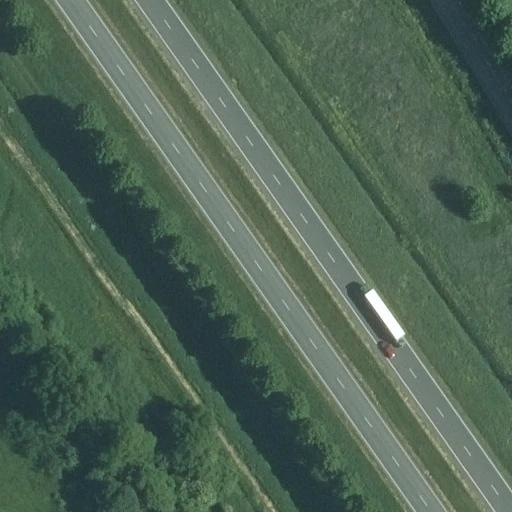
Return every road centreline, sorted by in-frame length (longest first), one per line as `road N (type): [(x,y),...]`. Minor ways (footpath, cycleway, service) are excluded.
road 1 (trunk): [(66,0),(427,511)]
road 2 (trunk): [(508,511),(148,0)]
road 3 (secondary): [(511,118),(440,0)]
